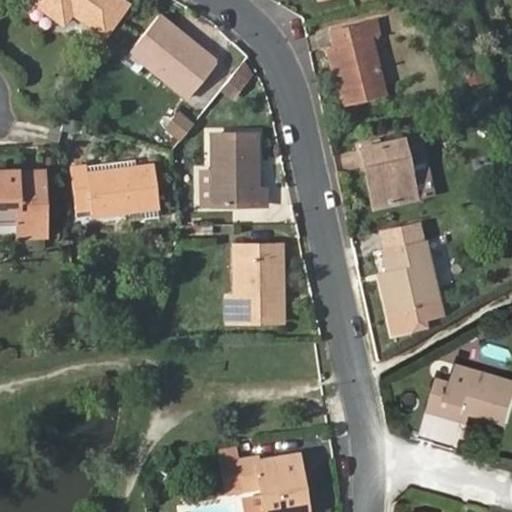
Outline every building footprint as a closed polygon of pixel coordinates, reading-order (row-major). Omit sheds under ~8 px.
[(121,0),(34,0),(65,22),(73,12),(105,34),(127,4),(121,0)] [(131,51),(188,97),(217,62),(160,15),(131,51)] [(330,47),(345,105),(387,95),(373,37),(382,35),(378,19),(330,30),(334,46),(330,47)] [(159,124),(181,142),(196,125),(174,107),(159,124)] [(402,138),(416,199),(435,195),(422,134),(402,138)] [(213,135),(214,204),(267,204),(267,188),(259,188),(259,135),(213,135)] [(373,166),(382,207),(416,199),(402,138),(362,147),(367,167),(373,166)] [(71,167),(77,210),(92,208),(93,216),(157,207),(152,166),(87,173),(86,165),(71,167)] [(376,208),(382,207),(373,166),(367,167),(376,208)] [(0,221),(16,221),(16,236),(45,235),(42,172),(17,171),(17,170),(0,170),(0,221)] [(391,280),(382,282),(395,335),(412,330),(417,325),(415,320),(442,313),(426,240),(384,250),(389,271),(391,280)] [(236,246),(236,296),(228,296),(228,321),(284,320),(283,246),(236,246)] [(380,272),(382,282),(391,280),(389,271),(380,272)] [(448,404),(473,413),(509,423),(511,412),(511,380),(460,364),(453,384),(440,380),(430,410),(445,415),(448,404)] [(470,423),(473,413),(448,404),(445,415),(470,423)] [(300,511),(295,480),(301,479),(297,454),(256,461),(256,458),(239,461),(244,488),(261,486),(265,511),(300,511)] [(307,511),(301,479),(295,480),(300,511),(307,511)]
